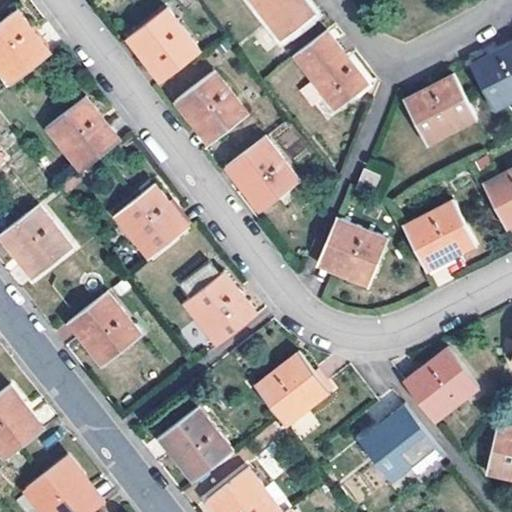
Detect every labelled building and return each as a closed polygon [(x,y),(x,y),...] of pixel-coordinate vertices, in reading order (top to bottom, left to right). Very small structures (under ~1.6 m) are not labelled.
[(305,0),(254,0),(282,37),(315,12),(305,0)] [(168,6),(127,37),(142,56),(148,51),(166,75),(201,48),(168,6)] [(18,9),(0,22),(0,67),(10,82),(51,51),(33,27),(18,9)] [(328,27),(295,52),(336,107),(370,82),(328,27)] [(511,40),(473,62),(496,106),(511,97),(511,40)] [(148,51),(142,56),(150,66),(160,80),(166,75),(148,51)] [(215,69),(176,98),(191,118),(194,115),(196,113),(215,137),(249,111),(215,69)] [(455,71),(406,97),(429,143),(479,117),(455,71)] [(87,96),(47,126),(80,170),(122,138),(105,117),(87,96)] [(194,115),(191,118),(209,141),(215,137),(196,113),(194,115)] [(266,134),(234,159),(252,183),(246,188),(261,208),(300,178),(266,134)] [(252,183),(234,159),(227,165),(243,184),(246,188),(252,183)] [(385,173),(367,166),(359,186),(377,193),(385,173)] [(511,167),(485,181),(504,217),(511,212),(511,167)] [(72,169),(52,175),(56,189),(75,183),(72,169)] [(156,182),(116,212),(150,257),(191,225),(156,182)] [(454,199),(406,223),(425,260),(453,245),(455,249),(457,252),(477,242),(454,199)] [(40,202),(0,232),(14,250),(18,247),(22,244),(41,268),(73,245),(40,202)] [(339,216),(323,255),(351,266),(350,270),(348,274),(370,284),(389,238),(339,216)] [(18,247),(14,250),(33,274),(41,268),(22,244),(18,247)] [(425,260),(429,267),(457,252),(455,249),(453,245),(425,260)] [(320,262),(348,274),(350,270),(351,266),(323,255),(320,262)] [(220,343),(260,312),(241,288),(227,270),(224,272),(216,262),(189,282),(196,293),(187,299),(220,343)] [(108,289),(76,313),(88,327),(84,330),(81,333),(103,362),(141,331),(108,289)] [(70,319),(81,333),(84,330),(88,327),(76,313),(70,319)] [(450,346),(407,379),(438,419),(480,385),(450,346)] [(301,351),(257,384),(289,424),(306,409),(300,401),(325,382),(301,351)] [(331,389),(325,382),(300,401),(306,409),(331,389)] [(12,385),(0,393),(0,448),(7,457),(37,433),(19,410),(27,403),(12,385)] [(387,390),(361,421),(373,431),(399,400),(387,390)] [(37,433),(45,426),(27,403),(19,410),(37,433)] [(200,405),(169,429),(186,452),(182,454),(179,457),(195,479),(235,448),(200,405)] [(406,405),(364,439),(395,477),(437,443),(406,405)] [(309,412),(291,426),(300,438),(318,424),(309,412)] [(511,425),(500,423),(490,470),(511,475),(511,425)] [(186,452),(169,429),(162,434),(179,457),(182,454),(186,452)] [(70,457),(29,487),(47,511),(87,511),(96,505),(77,481),(81,479),(85,476),(70,457)] [(251,468),(212,499),(221,511),(233,511),(282,511),(285,511),(251,468)] [(103,499),(85,476),(81,479),(77,481),(96,505),(103,499)]
